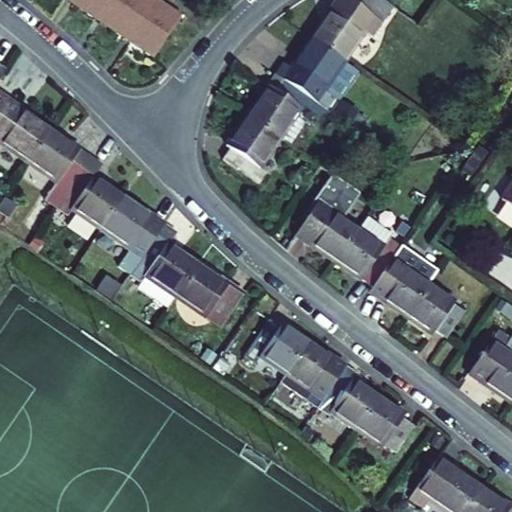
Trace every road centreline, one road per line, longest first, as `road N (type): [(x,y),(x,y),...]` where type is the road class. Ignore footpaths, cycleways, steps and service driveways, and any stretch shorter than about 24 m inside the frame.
road 1 (residential): [(511,458),(266,259),(147,141)]
road 2 (residential): [(0,8),(147,141)]
road 3 (residential): [(147,141),(269,0)]
